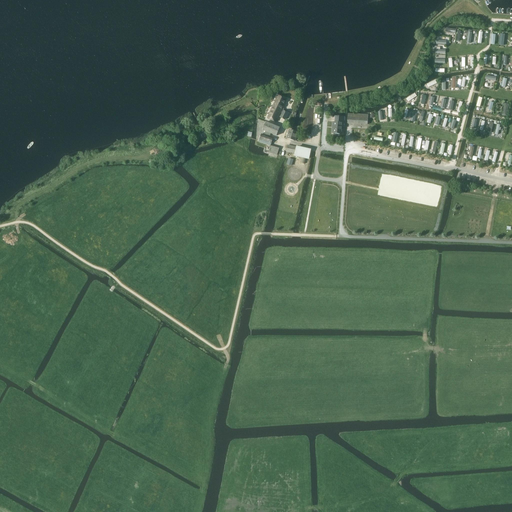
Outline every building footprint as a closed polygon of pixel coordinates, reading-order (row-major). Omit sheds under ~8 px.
[(417,96),(415,93),(406,98),(408,102),(417,96)] [(280,118),(285,120),(288,112),(282,109),(287,99),(278,95),(267,118),(276,122),(281,113),(282,113),(280,118)] [(348,114),(347,123),(368,124),(368,115),(352,114),(348,114)] [(335,116),(334,133),(341,134),(341,128),(344,129),(345,117),(335,116)] [(270,136),(271,134),(277,136),(280,127),(266,122),(263,130),(265,131),(264,135),(262,134),(260,140),(271,144),(273,138),(270,136)] [(287,138),(295,141),(297,132),(290,130),(287,138)] [(279,148),(270,145),(268,152),(277,155),(279,148)] [(301,157),(300,161),(304,162),(305,158),(308,159),(311,149),(296,146),(296,147),(288,145),(286,152),(295,154),(294,156),(301,157)]
